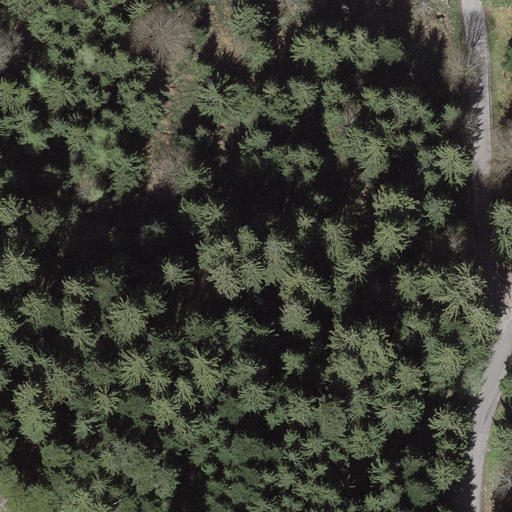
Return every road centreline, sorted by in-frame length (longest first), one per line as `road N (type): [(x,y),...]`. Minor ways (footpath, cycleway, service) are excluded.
road 1 (unclassified): [(509,366),(489,247),(473,0)]
road 2 (unclassified): [(476,511),(480,458),(509,366)]
